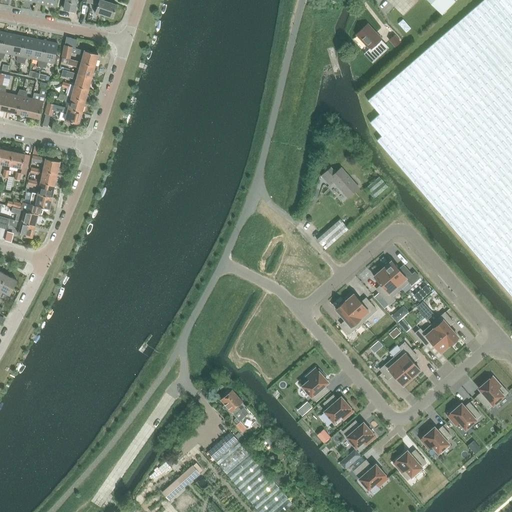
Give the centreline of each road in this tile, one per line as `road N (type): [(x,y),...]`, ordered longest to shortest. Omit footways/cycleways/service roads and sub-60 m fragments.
road 1 (residential): [(500,336),(399,420),(298,311)]
road 2 (residential): [(298,311),(403,230),(500,336)]
road 3 (unclassified): [(302,0),(257,177),(221,262)]
road 4 (residential): [(126,41),(0,15)]
road 5 (residential): [(45,260),(92,147)]
